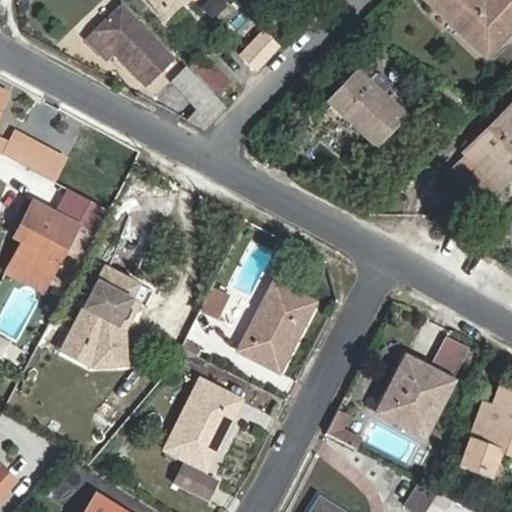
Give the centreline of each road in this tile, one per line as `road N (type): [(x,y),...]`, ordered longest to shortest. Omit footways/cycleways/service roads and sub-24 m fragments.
road 1 (residential): [(387,255),(258,511)]
road 2 (residential): [(0,38),(209,157)]
road 3 (residential): [(209,157),(361,0)]
road 4 (residential): [(209,157),(387,255)]
road 5 (residential): [(387,255),(511,326)]
